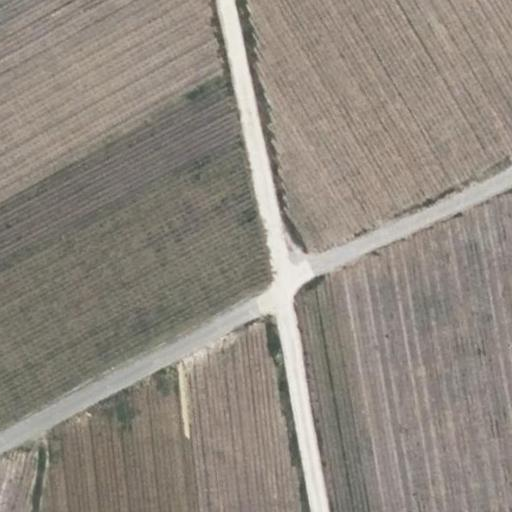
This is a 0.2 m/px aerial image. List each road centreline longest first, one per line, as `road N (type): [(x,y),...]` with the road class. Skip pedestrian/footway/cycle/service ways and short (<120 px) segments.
road 1 (track): [(282,294),(0,443)]
road 2 (track): [(226,0),(282,294)]
road 3 (track): [(284,278),(511,175)]
road 4 (track): [(319,511),(282,294)]
